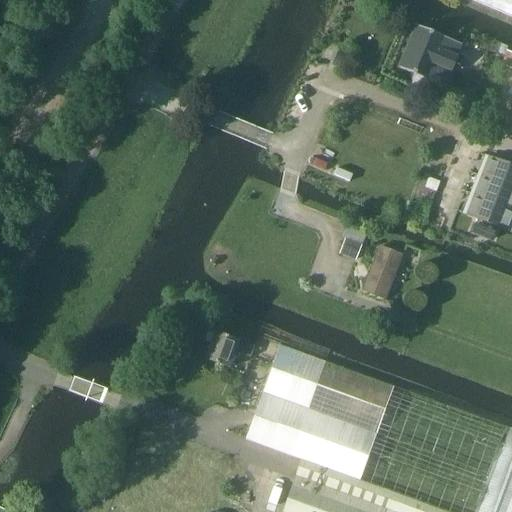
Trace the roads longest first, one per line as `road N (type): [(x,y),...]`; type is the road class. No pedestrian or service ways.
road 1 (unknown): [(511,146),(366,95),(343,102),(317,134),(273,141)]
road 2 (unclassified): [(68,180),(18,147),(15,135),(95,0)]
road 3 (unclassified): [(68,180),(174,0)]
road 4 (unclassified): [(0,304),(68,180)]
